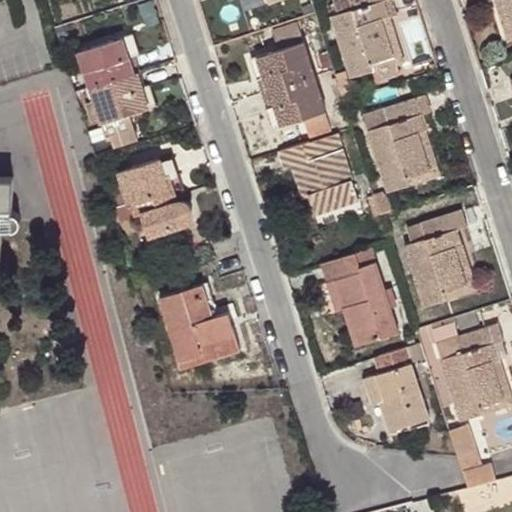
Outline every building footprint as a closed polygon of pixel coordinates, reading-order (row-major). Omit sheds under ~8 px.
[(222,0),(227,14),(243,9),(240,0),(222,0)] [(402,74),(398,62),(384,17),(392,16),(386,0),(348,0),(329,6),(353,77),(375,69),(379,81),(402,74)] [(492,0),(505,39),(511,37),(511,30),(500,0),(492,0)] [(511,30),(511,0),(500,0),(511,30)] [(384,17),(398,62),(406,59),(392,16),(384,17)] [(136,35),(130,37),(136,59),(143,57),(136,35)] [(90,87),(136,72),(133,60),(136,59),(130,37),(79,53),(90,87)] [(263,80),(267,93),(317,76),(306,42),(252,58),(259,82),(263,80)] [(141,88),(136,72),(90,87),(94,102),(88,105),(93,122),(101,120),(102,125),(153,109),(146,86),(141,88)] [(317,76),(267,93),(271,107),(268,108),(274,129),(328,111),(317,76)] [(146,86),(153,109),(159,107),(152,85),(146,86)] [(389,191),(410,184),(408,177),(433,169),(421,131),(428,130),(422,113),(431,111),(426,94),(384,107),(390,123),(369,130),(389,191)] [(364,114),(369,130),(390,123),(384,107),(364,114)] [(408,177),(410,184),(442,174),(428,130),(421,131),(433,169),(408,177)] [(360,201),(338,132),(281,150),(287,170),(295,167),(303,191),(308,189),(311,197),(317,215),(360,201)] [(175,204),(183,202),(186,192),(175,158),(161,162),(171,193),(167,194),(170,206),(175,204)] [(187,204),(183,202),(175,204),(170,206),(167,194),(171,193),(161,162),(161,160),(120,172),(130,205),(134,204),(138,216),(143,215),(149,235),(183,224),(187,220),(191,215),(190,209),(187,204)] [(0,264),(3,266),(4,235),(17,236),(23,232),(25,229),(24,224),(22,220),(18,218),(12,217),(11,182),(0,181),(0,264)] [(308,189),(303,191),(305,199),(311,197),(308,189)] [(366,220),(360,201),(317,215),(322,233),(366,220)] [(424,303),(446,296),(445,290),(470,283),(457,246),(465,243),(460,227),(467,225),(462,208),(422,221),(427,236),(406,243),(424,303)] [(445,290),(446,296),(479,287),(465,243),(457,246),(470,283),(445,290)] [(375,247),(322,264),(329,285),(339,281),(357,345),(402,332),(395,308),(406,305),(399,285),(388,289),(375,247)] [(183,369),(239,352),(229,314),(214,317),(204,285),(163,297),(183,369)] [(462,418),(484,411),(482,405),(506,396),(494,361),(502,358),(497,342),(504,340),(498,322),(459,335),(465,351),(443,359),(462,418)] [(432,419),(408,346),(376,356),(383,374),(366,380),(375,405),(384,402),(393,432),(432,419)] [(482,405),(484,411),(511,401),(511,389),(502,358),(494,361),(506,396),(482,405)] [(450,428),(459,456),(476,450),(469,423),(450,428)]
